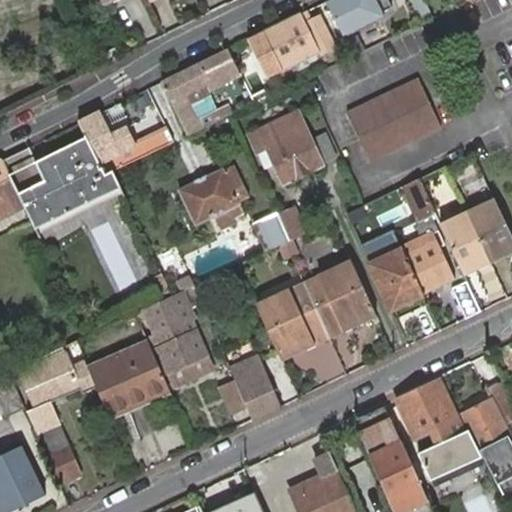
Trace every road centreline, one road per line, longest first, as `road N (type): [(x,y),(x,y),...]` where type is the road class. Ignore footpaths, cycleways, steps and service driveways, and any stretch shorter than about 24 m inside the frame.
road 1 (residential): [(511,317),(102,511)]
road 2 (residential): [(0,143),(268,0)]
